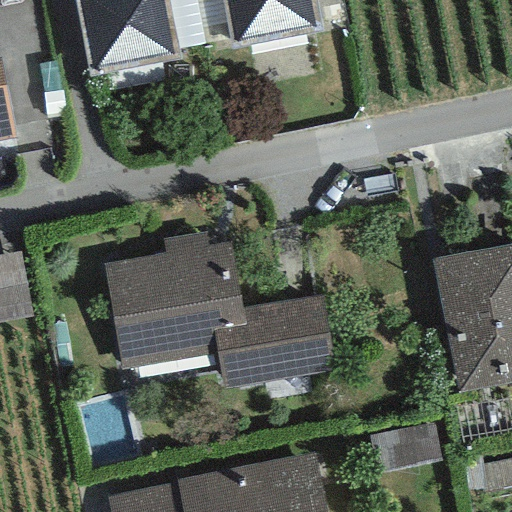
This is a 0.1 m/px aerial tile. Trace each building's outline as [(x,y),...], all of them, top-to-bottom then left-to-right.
[(73,0),(89,78),(179,61),(177,52),(167,0),(73,0)] [(220,0),(167,0),(177,52),(229,42),(220,0)] [(220,0),(229,42),(231,51),(321,34),(314,0),(220,0)] [(0,66),(0,139),(14,136),(0,66)] [(165,254),(102,264),(119,369),(217,353),(222,388),(335,369),(322,295),(243,308),(232,241),(208,245),(206,232),(162,239),(165,254)] [(511,243),(431,260),(458,392),(511,380),(511,243)] [(22,254),(0,257),(0,323),(33,317),(22,254)] [(325,511),(314,453),(176,480),(177,484),(181,511),(325,511)] [(108,511),(181,511),(177,484),(106,497),(108,511)]
